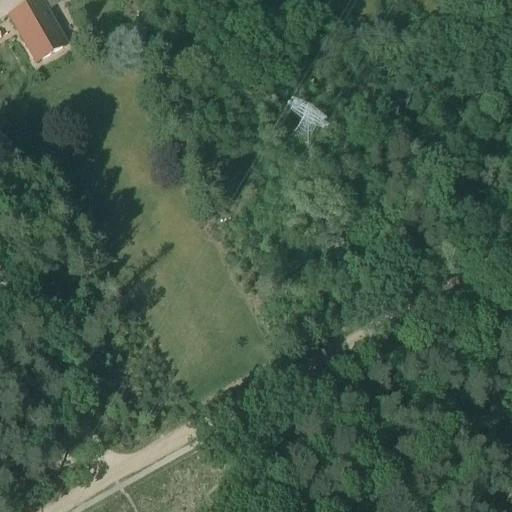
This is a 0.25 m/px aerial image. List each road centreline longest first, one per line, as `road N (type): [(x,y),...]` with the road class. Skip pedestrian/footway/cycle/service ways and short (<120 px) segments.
road 1 (track): [(46,511),(511,243)]
road 2 (track): [(121,491),(0,272)]
